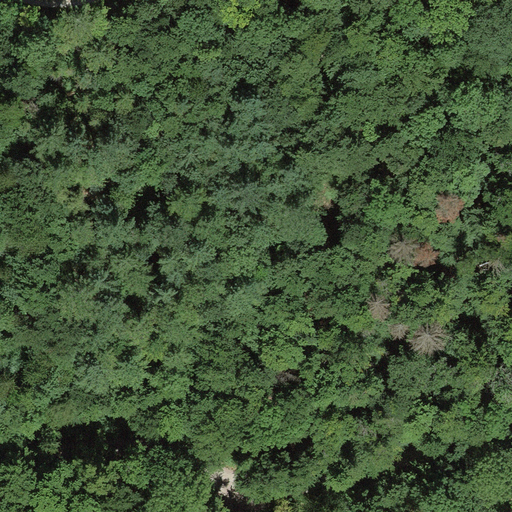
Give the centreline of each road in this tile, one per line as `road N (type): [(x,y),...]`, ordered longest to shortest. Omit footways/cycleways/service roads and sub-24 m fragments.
road 1 (track): [(511,409),(380,471),(245,493)]
road 2 (track): [(245,493),(216,468),(166,448),(109,442),(0,458)]
